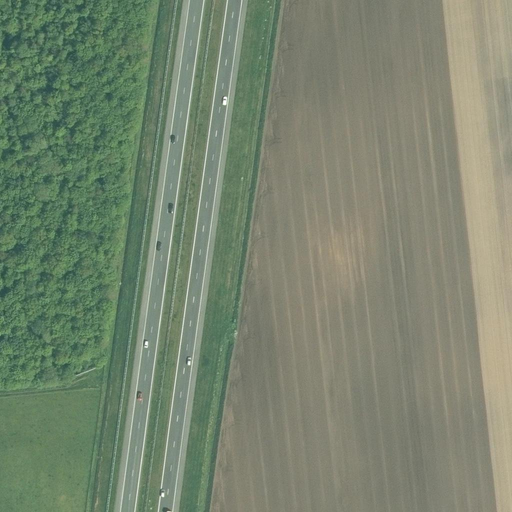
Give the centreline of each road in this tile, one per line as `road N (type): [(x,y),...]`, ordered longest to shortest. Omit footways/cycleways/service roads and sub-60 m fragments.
road 1 (motorway): [(196,0),(127,511)]
road 2 (motorway): [(165,511),(234,0)]
